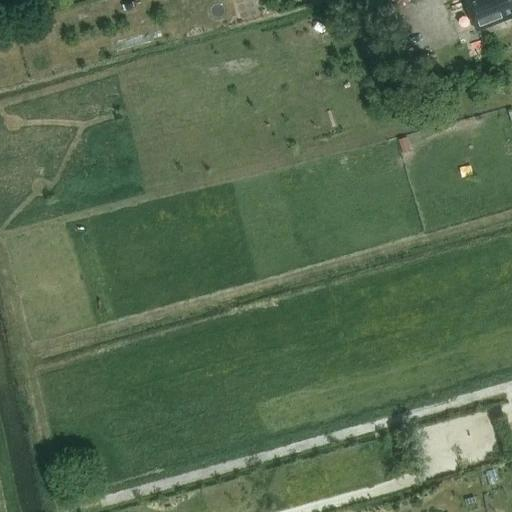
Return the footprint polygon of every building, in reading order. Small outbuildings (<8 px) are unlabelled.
[(511,0),(465,0),(477,31),(511,16),(511,0)] [(334,12),(323,15),(330,36),(340,32),(334,12)] [(376,44),(367,47),(373,68),(383,65),(376,44)] [(428,55),(405,63),(415,91),(438,82),(428,55)] [(408,137),(399,139),(402,149),(410,146),(408,137)]
